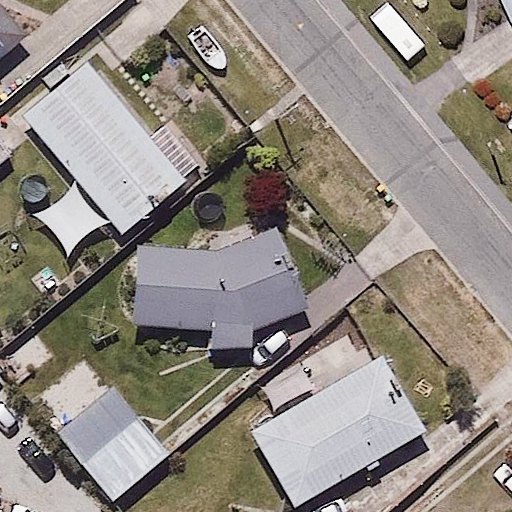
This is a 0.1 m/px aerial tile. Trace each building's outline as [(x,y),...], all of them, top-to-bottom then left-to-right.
[(511,0),(503,0),(508,9),(511,7),(511,0)] [(0,59),(27,39),(0,4),(0,59)] [(90,57),(22,113),(120,231),(212,154),(177,112),(152,132),(90,57)] [(0,164),(15,153),(0,133),(0,164)] [(225,238),(133,236),(131,321),(209,322),(209,344),(250,345),(251,320),(306,301),(277,220),(225,238)] [(291,504),(427,422),(379,344),(244,425),(291,504)] [(172,446),(114,378),(54,429),(112,497),(172,446)]
